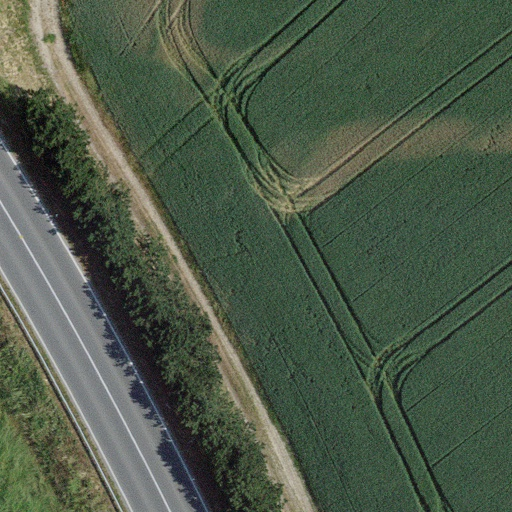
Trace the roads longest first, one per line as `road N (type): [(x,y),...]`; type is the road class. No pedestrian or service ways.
road 1 (track): [(299,511),(249,406),(60,74),(46,0)]
road 2 (secondary): [(0,222),(77,348),(160,511)]
